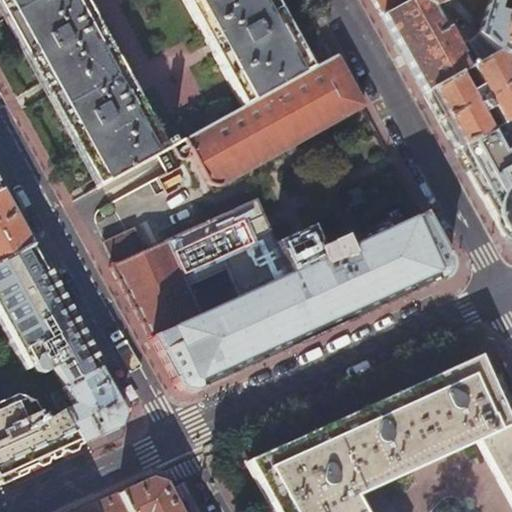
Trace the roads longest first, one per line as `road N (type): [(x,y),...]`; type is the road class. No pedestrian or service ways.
road 1 (unclassified): [(500,288),(165,439)]
road 2 (residential): [(165,439),(0,137)]
road 3 (residential): [(343,0),(500,288)]
road 4 (unclassified): [(165,439),(6,511)]
